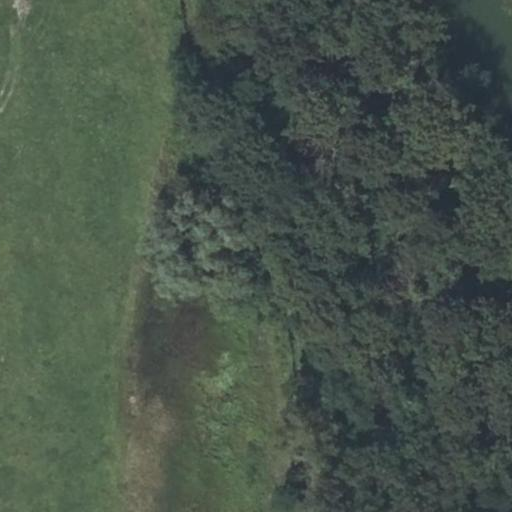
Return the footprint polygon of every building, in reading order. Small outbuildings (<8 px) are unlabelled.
[(63,140),(62,105),(32,106),(32,141),(63,140)] [(10,113),(7,158),(22,159),(25,114),(10,113)] [(60,226),(88,225),(87,196),(59,197),(60,226)] [(104,247),(72,249),(74,280),(107,277),(104,247)] [(13,339),(37,340),(39,313),(15,311),(13,339)] [(24,402),(52,398),(48,371),(19,375),(24,402)] [(31,432),(33,455),(62,453),(60,429),(31,432)]
